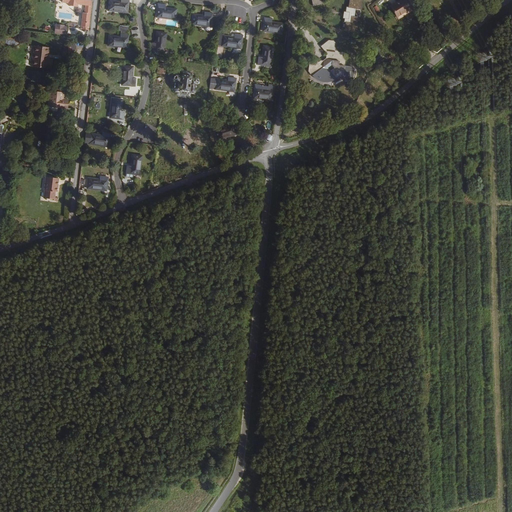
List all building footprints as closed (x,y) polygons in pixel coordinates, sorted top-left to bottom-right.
[(89,28),(91,0),(62,0),(62,3),(68,4),(68,5),(77,6),(77,5),(85,5),(84,13),(82,12),(81,27),(89,28)] [(109,0),(108,11),(127,13),(128,0),(120,0),(120,1),(109,0)] [(347,7),(344,30),(357,32),(359,17),(355,17),(356,9),(362,10),(363,0),(349,0),(349,7),(347,7)] [(400,0),(391,6),(397,17),(410,9),(404,0),(400,0)] [(158,4),(156,18),(175,20),(176,9),(166,7),(166,5),(158,4)] [(193,14),(192,25),(210,27),(212,13),(204,12),(203,15),(193,14)] [(264,18),(263,32),(281,34),(283,23),(272,22),(273,19),(264,18)] [(54,33),(67,34),(68,27),(63,26),(63,25),(57,24),(57,25),(55,25),(54,33)] [(151,51),(165,52),(167,33),(156,32),(155,43),(152,42),(151,51)] [(109,35),(108,46),(127,48),(128,34),(120,33),(120,36),(109,35)] [(221,46),(240,49),(242,35),(234,34),(234,35),(233,37),(231,36),(223,35),(223,36),(221,46)] [(318,64),(319,72),(320,73),(322,76),(324,77),(326,78),(327,79),(330,80),(335,81),(336,81),(340,80),(343,79),(345,78),(347,77),(349,75),(350,74),(356,73),(359,76),(364,76),(368,72),(367,63),(363,60),(356,60),(356,57),(353,55),(353,48),(347,48),(343,45),(342,40),(330,41),(331,49),(334,52),(334,57),(331,60),(324,60),(321,64),(318,64)] [(76,51),(77,43),(69,43),(68,47),(64,47),(64,54),(71,55),(71,51),(76,51)] [(48,59),(49,48),(35,46),(32,67),(52,69),(53,60),(48,59)] [(257,64),(271,66),(274,47),(263,46),(261,56),(258,56),(257,64)] [(123,66),(121,85),(135,86),(136,78),(133,78),(134,67),(123,66)] [(175,92),(193,94),(195,92),(196,85),(199,83),(197,76),(196,76),(193,78),(191,76),(181,75),(179,76),(177,74),(176,74),(172,79),(172,80),(174,81),(173,90),(175,92)] [(216,79),(215,90),(234,92),(236,78),(227,77),(227,80),(216,78),(216,79)] [(255,84),(253,98),(272,101),(273,101),(275,85),(264,83),(263,91),(262,91),(263,85),(255,84)] [(51,92),(49,91),(48,106),(67,108),(67,102),(62,102),(62,99),(63,93),(62,93),(51,92)] [(123,100),(112,99),(110,117),(123,119),(124,111),(121,110),(123,100)] [(214,130),(218,141),(236,135),(232,122),(223,124),(224,127),(214,130)] [(84,143),(89,144),(108,147),(110,134),(102,132),(101,135),(85,132),(84,143)] [(267,142),(271,142),(273,140),(273,135),(265,134),(265,139),(267,142)] [(126,173),(140,175),(142,156),(131,155),(130,165),(127,165),(126,173)] [(88,178),(87,189),(106,191),(108,177),(99,176),(99,179),(88,178)] [(58,184),(59,178),(46,177),(44,190),(45,190),(44,198),(54,199),(54,198),(55,191),(57,191),(58,186),(56,186),(57,184),(58,184)]
